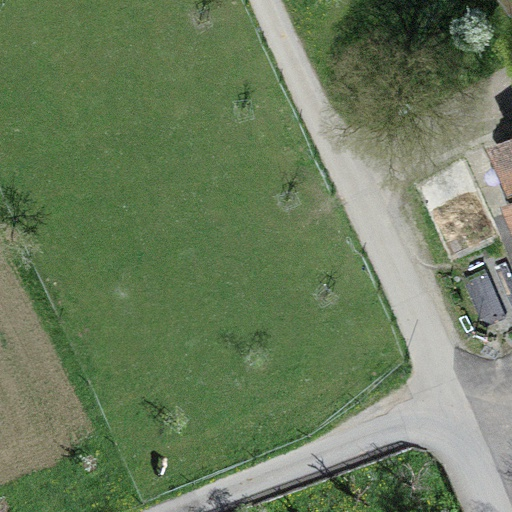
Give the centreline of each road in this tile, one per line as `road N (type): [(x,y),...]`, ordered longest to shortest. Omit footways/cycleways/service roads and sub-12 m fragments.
road 1 (unclassified): [(277,0),(452,405)]
road 2 (unclassified): [(452,405),(177,511)]
